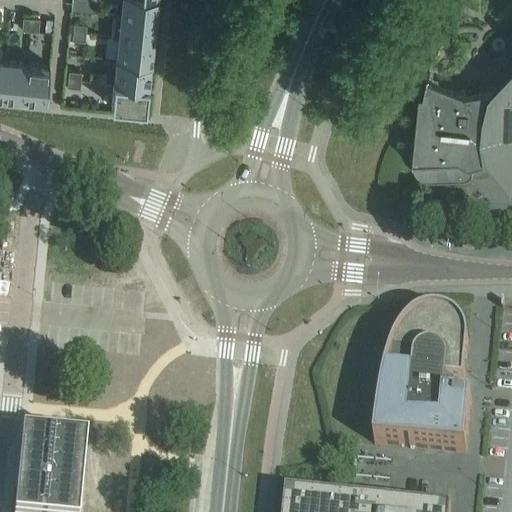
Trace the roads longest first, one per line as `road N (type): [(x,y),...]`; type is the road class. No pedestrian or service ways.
road 1 (residential): [(228,383),(138,436),(131,511)]
road 2 (secondary): [(293,83),(264,128),(240,202)]
road 3 (unclassified): [(0,145),(121,193)]
road 4 (secondary): [(273,206),(293,83)]
road 5 (secondary): [(234,413),(263,295)]
